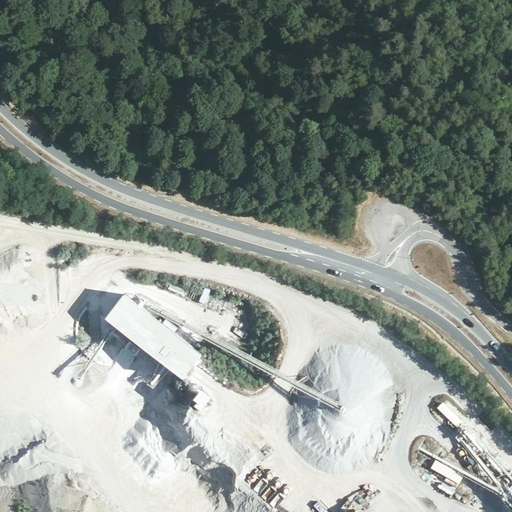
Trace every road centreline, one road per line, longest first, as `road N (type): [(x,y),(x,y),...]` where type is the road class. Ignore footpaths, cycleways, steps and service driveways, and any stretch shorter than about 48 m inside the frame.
road 1 (track): [(0,222),(176,257),(305,304),(421,367),(511,455)]
road 2 (primary): [(304,253),(111,185),(52,151),(0,105)]
road 3 (primary): [(0,127),(107,200),(236,244),(304,253)]
road 4 (track): [(444,511),(392,478),(340,463),(258,418),(197,373)]
road 5 (track): [(176,257),(95,273),(42,356),(0,387)]
road 6 (track): [(140,511),(66,425),(33,366)]
road 7 (primary): [(401,288),(511,389)]
road 8 (primary): [(511,367),(437,298),(401,288)]
road 9 (unclassified): [(427,233),(452,244),(480,297),(511,331)]
road 10 (track): [(305,304),(294,372),(266,422)]
road 11 (track): [(412,362),(419,390),(413,428),(392,478)]
